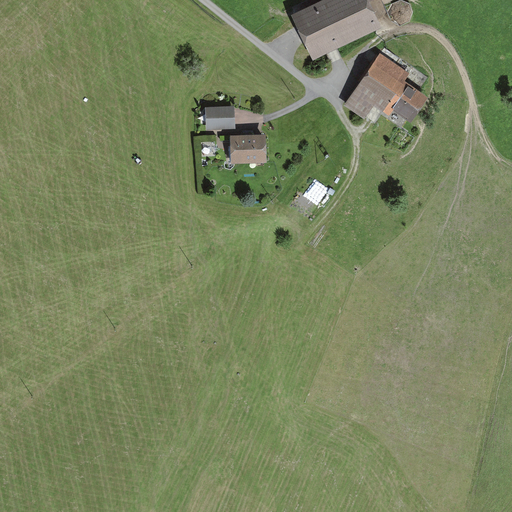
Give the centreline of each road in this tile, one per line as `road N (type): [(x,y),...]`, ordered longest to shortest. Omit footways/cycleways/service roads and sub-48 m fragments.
road 1 (track): [(327,96),(382,37),(428,29),(461,64),(491,151),(511,169)]
road 2 (track): [(339,109),(356,157),(309,238)]
